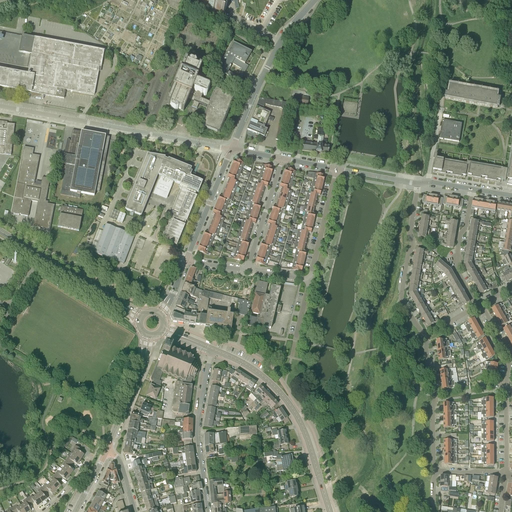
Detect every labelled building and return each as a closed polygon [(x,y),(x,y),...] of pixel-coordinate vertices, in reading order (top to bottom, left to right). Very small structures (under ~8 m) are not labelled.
[(98,67),(101,68),(104,51),(22,36),(19,52),(31,54),(27,74),(0,69),(0,86),(23,91),(25,92),(26,92),(30,94),(31,94),(35,95),(35,94),(64,99),(64,98),(64,96),(65,96),(64,96),(65,93),(66,90),(94,96),(98,71),(98,67)] [(216,70),(239,83),(248,66),(245,64),(251,53),(233,42),(216,70)] [(167,104),(166,105),(169,106),(169,105),(171,105),(170,107),(171,109),(174,110),(174,111),(175,111),(178,110),(178,108),(181,109),(180,111),(183,112),(184,110),(183,110),(187,99),(194,101),(192,106),(197,108),(199,104),(209,108),(202,125),(218,131),(231,98),(221,94),(224,87),(219,85),(211,104),(201,100),(202,95),(204,96),(204,97),(205,97),(206,96),(209,90),(208,88),(207,88),(205,88),(205,87),(205,86),(203,86),(203,87),(196,84),(197,84),(195,83),(194,84),(193,84),(199,69),(200,69),(201,68),(199,67),(198,68),(195,67),(196,66),(195,62),(194,62),(194,63),(190,61),(188,62),(188,63),(186,63),(187,62),(184,61),(184,62),(185,63),(168,104),(167,104)] [(501,100),(502,91),(451,82),(449,94),(446,93),(445,98),(500,107),(500,105),(503,106),(504,101),(501,100)] [(292,104),(307,106),(308,98),(294,96),(292,104)] [(256,107),(261,109),(263,104),(270,106),(279,107),(279,102),(260,98),(256,107)] [(290,104),(282,102),(281,107),(282,110),(276,140),(282,141),(290,104)] [(270,113),(261,109),(256,107),(246,130),(264,137),(267,130),(264,129),(268,119),(273,122),(274,119),(269,116),(270,113)] [(462,124),(442,120),(439,139),(459,142),(462,124)] [(0,154),(11,156),(15,125),(7,124),(7,122),(0,121),(0,154)] [(81,132),(72,130),(70,141),(69,141),(68,147),(66,146),(62,164),(66,165),(60,195),(80,199),(80,194),(84,194),(83,200),(91,202),(92,196),(94,196),(95,191),(99,192),(109,137),(105,137),(105,136),(87,133),(83,133),(83,132),(81,132)] [(322,146),(324,136),(318,135),(316,145),(303,143),(302,151),(328,155),(329,147),(322,146)] [(24,147),(11,213),(19,215),(19,214),(21,214),(21,215),(28,217),(31,201),(38,202),(33,227),(41,228),(41,227),(42,228),(42,229),(50,230),(54,205),(48,204),(48,202),(46,202),(50,179),(43,178),(42,177),(41,186),(34,184),(38,163),(40,156),(32,155),(34,149),(24,147)] [(186,220),(187,220),(197,196),(195,195),(196,191),(198,192),(202,182),(191,177),(190,176),(191,174),(192,172),(190,171),(192,167),(169,157),(168,159),(168,160),(165,159),(165,157),(147,154),(128,203),(144,210),(158,175),(182,185),(171,212),(172,212),(161,239),(177,245),(185,225),(184,225),(186,220)] [(511,186),(511,171),(510,171),(508,171),(508,170),(507,172),(505,172),(505,170),(470,164),(470,166),(437,160),(438,155),(435,155),(434,160),(435,160),(433,173),(465,178),(466,176),(468,176),(468,177),(500,182),(500,181),(503,182),(503,181),(506,181),(506,182),(508,182),(507,185),(511,186)] [(234,160),(232,165),(242,169),(243,165),(244,166),(245,164),(237,160),(236,161),(234,160)] [(263,167),(262,171),(271,174),(273,169),(271,168),(271,167),(262,165),(255,164),(255,166),(262,166),(263,167)] [(242,169),(232,165),(230,169),(240,173),(242,169)] [(229,174),(238,178),(240,173),(230,169),(229,174)] [(307,177),(313,179),(323,182),(324,177),(322,176),(322,175),(313,173),(308,173),(307,177)] [(227,178),(229,179),(236,182),(238,178),(229,174),(227,178)] [(227,184),(237,188),(239,183),(236,182),(229,179),(227,184)] [(263,191),(265,187),(264,187),(257,184),(255,183),(253,188),(263,191)] [(225,188),(235,192),(237,188),(227,184),(225,188)] [(224,193),(233,197),(235,192),(225,188),(224,193)] [(222,197),(229,200),(231,201),(233,197),(224,193),(222,197)] [(432,205),(434,195),(430,195),(428,195),(427,196),(424,195),(422,203),(426,204),(426,205),(428,206),(429,204),(432,205)] [(434,195),(432,205),(435,205),(435,207),(438,207),(438,206),(442,206),(443,199),(439,198),(439,197),(437,197),(437,196),(434,195)] [(220,196),(218,201),(227,204),(229,200),(222,197),(220,196)] [(449,207),(449,206),(452,206),(454,197),(450,196),(450,197),(448,197),(444,197),(443,205),(446,205),(446,207),(449,207)] [(458,198),(454,197),(452,206),(456,207),(455,208),(458,209),(458,207),(462,208),(463,200),(460,199),(458,198)] [(216,205),(225,209),(227,204),(218,201),(216,205)] [(214,210),(224,214),(225,210),(225,209),(216,205),(214,210)] [(79,231),(83,211),(61,207),(57,227),(79,231)] [(114,210),(111,219),(123,223),(126,215),(114,210)] [(212,214),(214,215),(222,218),(224,214),(214,210),(212,214)] [(213,220),(223,224),(224,219),(222,218),(214,215),(213,220)] [(141,228),(151,233),(156,222),(149,219),(149,220),(146,218),(141,228)] [(211,224),(221,228),(223,224),(213,220),(211,224)] [(209,228),(219,232),(221,228),(211,224),(209,228)] [(95,253),(124,264),(134,236),(106,225),(95,253)] [(219,232),(209,228),(207,232),(207,233),(214,236),(217,237),(219,232)] [(205,232),(203,236),(213,240),(214,236),(207,233),(207,232),(205,232)] [(201,241),(211,245),(213,240),(203,236),(201,241)] [(200,245),(209,249),(211,245),(201,241),(200,245)] [(207,253),(209,249),(200,245),(198,250),(200,251),(200,252),(208,255),(209,253),(207,253)] [(246,252),(236,249),(233,248),(232,253),(235,254),(245,257),(246,252)] [(503,263),(511,258),(511,256),(511,254),(509,255),(509,252),(503,251),(503,254),(504,258),(505,260),(502,261),(503,263)] [(266,264),(267,260),(257,257),(256,262),(258,262),(258,263),(266,266),(267,264),(266,264)] [(464,265),(471,264),(472,258),(465,257),(464,265)] [(507,264),(508,266),(511,264),(511,258),(503,263),(504,265),(507,264)] [(442,272),(447,266),(440,261),(436,266),(442,272)] [(476,272),(471,264),(464,265),(470,275),(476,272)] [(447,266),(442,272),(446,275),(447,278),(453,274),(451,270),(447,266)] [(190,268),(187,278),(192,280),(194,274),(196,275),(198,271),(196,270),(196,269),(190,268)] [(511,279),(509,272),(503,275),(503,276),(501,277),(503,282),(506,281),(506,282),(511,279)] [(453,274),(447,278),(448,280),(446,281),(448,284),(456,279),(453,274)] [(481,275),(472,280),(475,284),(481,281),(480,279),(482,278),(481,275)] [(190,286),(192,282),(195,283),(195,281),(192,280),(187,278),(184,284),(190,286)] [(456,279),(448,284),(450,287),(452,285),(453,287),(459,284),(456,279)] [(478,289),(486,284),(483,280),(481,281),(475,284),(478,289)] [(267,284),(258,282),(251,313),(260,315),(259,317),(251,315),(250,318),(248,327),(254,328),(254,329),(261,330),(262,327),(271,329),(275,312),(279,313),(281,307),(276,305),(280,289),(272,287),(270,295),(265,294),(267,284)] [(209,299),(209,298),(221,301),(223,296),(210,293),(204,291),(203,292),(196,289),(190,286),(184,284),(181,292),(194,297),(193,300),(198,302),(199,295),(209,299)] [(459,284),(453,287),(454,289),(452,290),(453,293),(461,288),(459,284)] [(486,284),(478,289),(481,294),(491,289),(489,285),(487,287),(486,284)] [(409,294),(417,293),(418,287),(411,286),(409,294)] [(461,288),(453,293),(455,295),(457,294),(458,296),(464,293),(461,288)] [(179,297),(178,300),(186,303),(192,306),(194,302),(189,299),(190,298),(189,297),(189,296),(181,293),(180,294),(179,297)] [(415,303),(421,300),(417,293),(409,294),(415,303)] [(464,293),(458,296),(459,298),(457,299),(458,302),(467,297),(464,293)] [(205,326),(207,312),(209,299),(199,295),(198,302),(198,304),(197,308),(197,312),(196,315),(195,325),(205,326)] [(467,297),(458,302),(460,304),(457,305),(459,308),(470,302),(467,297)] [(417,308),(423,304),(422,303),(424,301),(423,299),(421,300),(415,303),(417,308)] [(175,306),(185,310),(186,311),(187,308),(185,307),(186,303),(178,300),(175,306)] [(249,311),(251,302),(241,300),(237,314),(246,316),(248,311),(249,311)] [(492,309),(494,313),(505,307),(503,305),(502,306),(501,304),(492,309)] [(185,310),(175,306),(172,314),(177,315),(179,311),(184,314),(184,313),(185,310)] [(505,307),(494,313),(496,317),(506,312),(504,310),(506,309),(505,307)] [(422,317),(428,313),(427,311),(430,310),(428,308),(420,312),(422,317)] [(205,326),(222,329),(231,330),(233,315),(230,315),(230,310),(227,310),(227,315),(207,312),(205,326)] [(184,314),(179,311),(177,315),(172,314),(171,318),(173,322),(183,323),(184,314)] [(506,312),(496,317),(499,322),(509,316),(508,314),(507,315),(506,312)] [(433,316),(425,321),(428,327),(438,321),(437,317),(434,319),(433,316)] [(509,316),(499,322),(501,326),(511,320),(511,318),(509,316)] [(466,329),(477,323),(474,318),(465,324),(466,326),(465,327),(466,329)] [(470,332),(479,327),(477,323),(466,329),(469,333),(470,332)] [(511,324),(503,330),(506,334),(511,329),(511,324)] [(471,337),(481,331),(479,327),(470,332),(472,334),(470,335),(471,337)] [(484,336),(481,331),(471,337),(472,339),(474,339),(475,341),(484,336)] [(477,349),(488,343),(485,338),(476,343),(478,346),(476,346),(477,349)] [(481,352),(490,347),(488,343),(477,349),(479,351),(480,350),(481,352)] [(154,382),(152,385),(155,386),(157,380),(159,381),(163,372),(182,380),(182,382),(182,384),(190,385),(192,379),(194,380),(196,375),(197,376),(199,373),(199,370),(197,369),(197,367),(196,367),(196,365),(194,365),(195,363),(193,363),(195,358),(186,354),(186,353),(184,352),(183,353),(181,352),(181,351),(178,350),(178,351),(171,348),(172,347),(170,347),(169,347),(167,347),(167,345),(165,345),(163,349),(163,350),(162,350),(160,355),(161,356),(161,357),(162,357),(161,359),(159,360),(151,379),(152,381),(154,382)] [(482,357),(493,351),(490,347),(481,352),(483,354),(481,355),(482,357)] [(493,351),(482,357),(483,359),(485,358),(486,361),(495,355),(493,351)] [(213,376),(223,377),(228,378),(229,373),(214,370),(213,376)] [(236,382),(237,379),(242,373),(237,370),(233,376),(231,379),(230,381),(234,384),(236,382)] [(242,383),(246,376),(242,373),(237,379),(242,383)] [(223,377),(213,376),(212,382),(213,382),(213,385),(218,386),(219,383),(222,383),(223,377)] [(247,386),(251,379),(246,376),(242,383),(247,386)] [(251,379),(247,386),(245,388),(250,392),(256,383),(251,379)] [(182,384),(182,382),(177,381),(175,383),(174,390),(175,391),(175,393),(174,394),(172,408),(173,408),(172,411),(174,412),(178,413),(178,414),(187,416),(188,415),(191,389),(192,389),(192,385),(190,385),(182,384)] [(155,386),(152,385),(151,385),(149,389),(150,389),(147,396),(155,399),(161,386),(158,384),(157,387),(155,386)] [(211,386),(210,393),(219,395),(219,392),(218,391),(219,388),(211,386)] [(256,399),(260,396),(259,396),(265,391),(260,386),(252,395),(256,399)] [(259,396),(260,396),(262,398),(261,399),(263,401),(269,395),(265,391),(259,396)] [(269,395),(263,401),(265,403),(266,402),(268,404),(273,399),(269,395)] [(218,401),(209,399),(207,406),(215,407),(216,404),(217,404),(218,401)] [(273,399),(268,404),(270,407),(270,408),(272,410),(278,404),(273,399)] [(149,411),(151,407),(143,404),(140,410),(139,413),(147,416),(148,414),(150,414),(151,412),(149,411)] [(207,407),(206,414),(215,415),(216,412),(214,412),(215,409),(207,407)] [(276,419),(278,418),(284,413),(281,408),(273,414),(276,419)] [(265,418),(269,415),(266,412),(260,417),(263,420),(265,418)] [(284,413),(278,418),(281,422),(287,418),(284,413)] [(129,422),(156,427),(157,419),(156,419),(152,418),(148,417),(147,422),(144,422),(144,421),(140,420),(141,416),(131,414),(129,422)] [(213,421),(205,420),(204,427),(211,428),(213,421)] [(156,427),(129,422),(128,430),(141,432),(142,428),(143,428),(143,429),(155,432),(156,427)] [(239,440),(257,439),(256,427),(238,428),(239,440)] [(272,435),(278,434),(278,439),(287,437),(285,431),(277,432),(277,429),(271,430),(272,435)] [(204,434),(205,447),(216,445),(223,444),(223,446),(227,446),(226,444),(227,444),(225,432),(213,434),(204,434)] [(192,433),(178,434),(177,437),(182,437),(182,441),(183,440),(184,447),(192,447),(191,440),(192,440),(192,433)] [(135,438),(127,436),(126,442),(138,444),(141,445),(142,439),(136,438),(135,438)] [(288,444),(287,437),(278,439),(279,443),(274,444),(275,449),(280,448),(280,446),(288,444)] [(138,444),(126,442),(126,443),(125,443),(125,444),(125,445),(125,448),(139,450),(140,447),(137,447),(138,444)] [(216,445),(205,447),(206,454),(217,453),(216,445)] [(75,452),(73,455),(81,460),(84,455),(79,452),(81,449),(75,446),(72,450),(75,452)] [(185,454),(193,453),(193,447),(192,447),(184,447),(172,448),(173,455),(185,454)] [(138,450),(125,448),(124,454),(137,456),(138,450)] [(81,460),(73,455),(69,453),(68,456),(68,457),(66,461),(71,465),(73,462),(78,465),(81,460)] [(291,465),(293,465),(292,455),(289,455),(289,457),(285,457),(284,456),(277,456),(277,462),(282,462),(283,465),(276,466),(277,472),(283,471),(291,470),(291,465)] [(62,470),(70,476),(73,471),(69,468),(71,465),(66,461),(62,465),(64,467),(62,470)] [(132,463),(134,469),(141,467),(140,461),(132,463)] [(113,480),(115,478),(114,475),(117,474),(115,469),(114,469),(115,466),(114,464),(111,464),(109,466),(109,469),(108,469),(106,473),(106,474),(110,475),(108,478),(109,480),(113,480)] [(141,467),(134,469),(135,475),(145,472),(148,471),(147,469),(144,470),(143,467),(141,467)] [(54,475),(59,480),(61,477),(66,480),(70,476),(62,470),(60,473),(58,471),(54,475)] [(145,472),(135,475),(137,481),(146,478),(145,475),(149,474),(148,471),(145,472)] [(110,475),(106,474),(104,477),(102,482),(104,483),(100,489),(105,492),(109,485),(108,484),(109,483),(108,482),(109,480),(108,478),(110,475)] [(50,483),(57,490),(61,486),(57,482),(59,480),(54,475),(51,479),(53,481),(50,483)] [(182,494),(183,499),(187,498),(186,493),(184,487),(183,485),(186,485),(189,484),(190,484),(189,477),(182,479),(182,478),(173,480),(176,495),(178,494),(182,494)] [(146,478),(137,481),(139,487),(152,483),(151,481),(148,482),(146,478)] [(209,481),(210,491),(211,505),(213,505),(226,504),(231,504),(230,493),(224,493),(224,494),(216,495),(215,491),(215,486),(222,485),(222,480),(209,481)] [(287,486),(288,490),(297,489),(296,484),(295,484),(294,481),(286,483),(286,486),(287,486)] [(452,481),(441,481),(441,487),(447,487),(447,491),(449,492),(456,492),(456,488),(452,487),(452,481)] [(41,488),(46,493),(48,490),(52,494),(57,490),(50,483),(47,486),(45,484),(41,488)] [(152,483),(139,487),(141,493),(149,491),(150,491),(149,487),(152,486),(152,483)] [(201,483),(191,485),(191,488),(189,488),(190,492),(192,492),(193,492),(193,491),(194,491),(202,490),(201,483)] [(36,495),(42,503),(47,499),(43,495),(46,493),(41,488),(37,491),(39,493),(36,495)] [(105,492),(100,489),(99,492),(98,492),(95,497),(103,502),(106,504),(108,500),(105,499),(108,494),(105,492)] [(297,489),(288,490),(289,498),(297,497),(297,493),(297,489)] [(149,491),(141,493),(143,499),(151,497),(155,495),(154,492),(150,494),(149,491)] [(27,499),(31,504),(34,502),(37,507),(42,503),(36,495),(33,498),(31,496),(27,499)] [(103,502),(95,497),(92,503),(105,510),(106,508),(102,506),(103,502)] [(151,497),(143,499),(145,505),(153,503),(157,501),(156,498),(152,500),(151,497)] [(21,506),(24,511),(29,511),(31,511),(28,506),(31,504),(27,499),(23,501),(24,504),(21,506)] [(103,511),(105,510),(92,503),(89,508),(95,511),(103,511)] [(153,503),(145,505),(147,511),(159,507),(158,504),(153,505),(153,503)]
